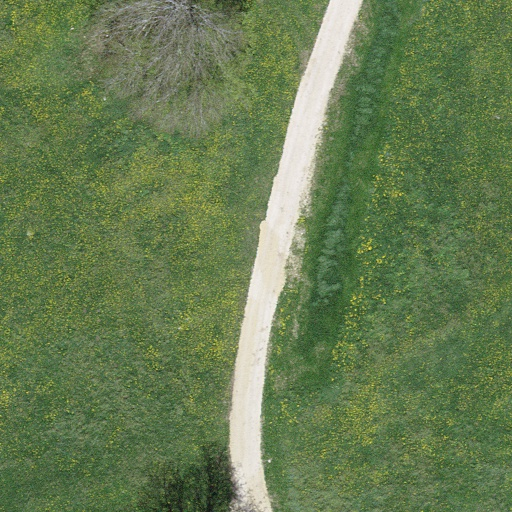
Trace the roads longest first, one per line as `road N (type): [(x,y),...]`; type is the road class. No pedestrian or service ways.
road 1 (track): [(347,0),(314,87),(255,322),(244,455),(256,511)]
road 2 (track): [(256,511),(173,402),(63,334),(0,313)]
